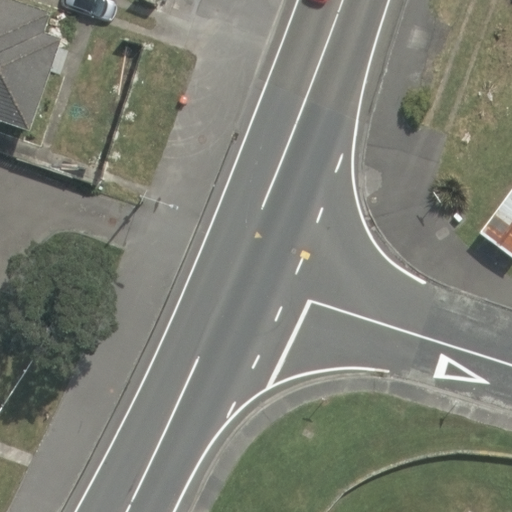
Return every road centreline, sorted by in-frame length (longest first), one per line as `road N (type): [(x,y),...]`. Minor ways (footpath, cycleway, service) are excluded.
road 1 (secondary): [(235,278),(345,0)]
road 2 (residential): [(511,371),(235,278)]
road 3 (secondary): [(124,511),(235,278)]
